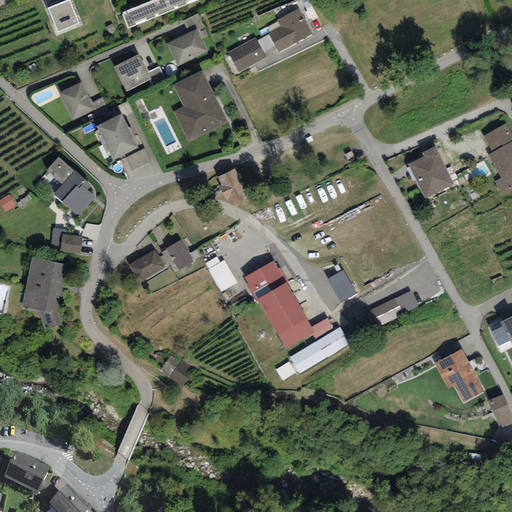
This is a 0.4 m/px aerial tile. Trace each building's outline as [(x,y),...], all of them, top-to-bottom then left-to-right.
[(78,24),(68,0),(67,0),(47,8),(57,33),(78,24)] [(128,29),(167,13),(161,0),(157,0),(122,15),(128,29)] [(161,0),(167,13),(199,0),(161,0)] [(282,29),(270,35),(279,52),(313,34),(300,9),(278,20),(282,29)] [(196,30),(167,44),(178,66),(207,51),(196,30)] [(256,37),(227,53),(238,72),(266,56),(256,37)] [(151,79),(139,55),(114,68),(126,92),(151,79)] [(178,76),(172,64),(163,69),(168,80),(178,76)] [(201,70),(172,85),(183,106),(173,112),(188,142),(227,122),(201,70)] [(81,83),(59,95),(72,121),(95,109),(81,83)] [(139,147),(121,114),(97,127),(98,130),(95,132),(107,153),(110,152),(114,160),(139,147)] [(483,136),(492,152),(511,140),(511,135),(505,124),(483,136)] [(511,140),(492,152),(488,154),(498,172),(511,163),(511,140)] [(408,164),(425,198),(453,184),(435,147),(422,153),(424,156),(408,164)] [(58,157),(46,170),(62,185),(53,194),(77,216),(94,198),(86,190),(90,185),(74,171),(58,157)] [(511,190),(511,163),(498,172),(501,178),(494,182),(502,196),(511,190)] [(221,180),(228,210),(247,206),(241,176),(221,180)] [(0,200),(0,203),(5,212),(16,206),(9,195),(0,200)] [(84,236),(64,234),(62,250),(82,253),(84,236)] [(181,240),(166,249),(179,270),(194,261),(181,240)] [(155,250),(128,265),(138,282),(165,267),(155,250)] [(62,325),(58,312),(67,265),(32,258),(22,307),(38,310),(44,331),(62,325)] [(225,258),(209,267),(222,290),(238,281),(225,258)] [(272,261),(246,275),(287,348),(313,333),(272,261)] [(343,268),(328,277),(341,300),(357,292),(343,268)] [(395,297),(365,311),(373,328),(403,315),(395,297)] [(511,316),(500,322),(502,326),(490,332),(498,346),(509,341),(511,346),(511,316)] [(341,327),(290,356),(300,373),(351,343),(341,327)] [(485,392),(461,349),(435,364),(448,389),(453,386),(463,404),(485,392)] [(193,370),(170,355),(160,370),(183,386),(193,370)] [(283,383),(296,376),(290,365),(277,373),(283,383)] [(511,413),(503,394),(488,401),(500,429),(511,423),(511,413)] [(38,493),(50,468),(15,451),(3,477),(38,493)] [(68,484),(49,503),(51,505),(50,507),(55,511),(85,511),(91,507),(68,484)]
